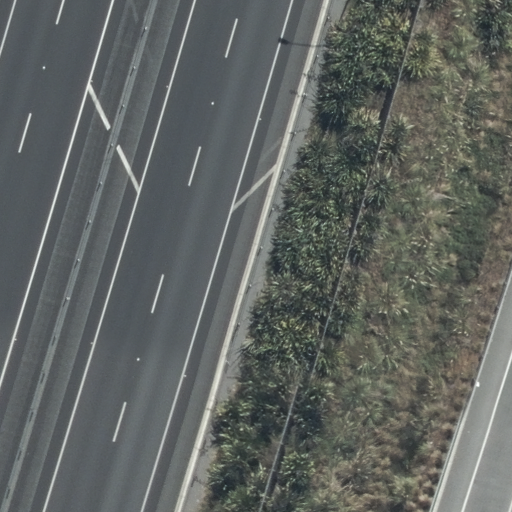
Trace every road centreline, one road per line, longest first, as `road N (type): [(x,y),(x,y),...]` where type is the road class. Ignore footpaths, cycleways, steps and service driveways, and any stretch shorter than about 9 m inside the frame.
road 1 (motorway): [(244,0),(94,511)]
road 2 (motorway): [(0,217),(63,0)]
